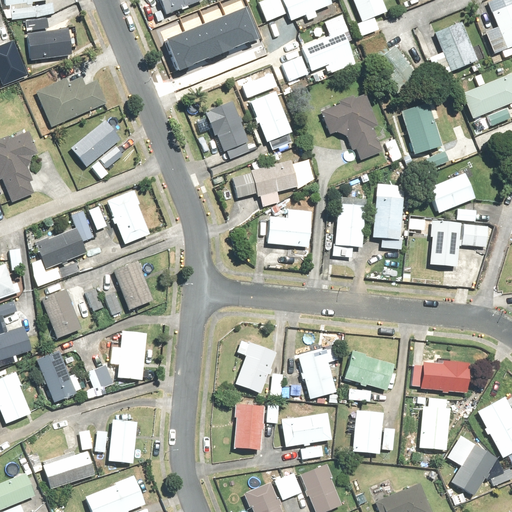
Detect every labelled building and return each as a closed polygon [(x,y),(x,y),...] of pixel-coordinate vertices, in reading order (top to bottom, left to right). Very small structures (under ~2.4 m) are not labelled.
[(158,0),(164,15),(203,0),(158,0)] [(284,15),(278,0),(265,0),(256,4),(263,23),(284,15)] [(280,0),(289,22),(331,5),(328,0),(280,0)] [(386,13),(380,0),(352,0),(361,22),(386,13)] [(511,0),(494,0),(486,3),(496,28),(484,32),(493,54),(511,46),(511,0)] [(168,39),(180,70),(260,38),(248,7),(168,39)] [(46,19),(25,21),(26,32),(47,30),(46,19)] [(429,22),(413,31),(418,41),(435,33),(429,22)] [(461,23),(434,34),(442,53),(428,59),(436,78),(477,62),(461,23)] [(328,37),(300,48),(310,72),(352,56),(342,28),(327,34),(328,37)] [(67,29),(25,34),(29,62),(70,57),(67,29)] [(407,38),(396,46),(404,56),(415,48),(407,38)] [(0,46),(0,79),(3,86),(29,75),(14,40),(0,46)] [(419,80),(394,47),(372,64),(396,96),(419,80)] [(227,53),(208,60),(213,73),(232,66),(227,53)] [(299,58),(279,66),(286,82),(306,74),(299,58)] [(462,94),(472,119),(511,103),(511,76),(511,75),(462,94)] [(65,79),(35,92),(51,128),(106,105),(96,81),(85,86),(81,77),(67,83),(65,79)] [(275,92),(250,102),(266,144),(292,134),(275,92)] [(377,127),(364,95),(353,99),(352,96),(338,102),(339,105),(319,112),(328,135),(335,132),(346,137),(352,151),(355,149),(360,161),(382,152),(373,128),(377,127)] [(248,142),(231,102),(202,113),(212,137),(216,135),(223,153),(225,151),(229,160),(249,152),(245,143),(248,142)] [(428,104),(400,112),(413,155),(441,147),(428,104)] [(86,167),(120,140),(104,121),(70,148),(86,167)] [(0,179),(1,179),(11,204),(34,194),(29,182),(32,181),(27,168),(31,156),(38,154),(29,132),(9,140),(8,136),(0,139),(0,179)] [(395,140),(383,144),(390,163),(402,159),(395,140)] [(116,147),(98,159),(105,169),(122,157),(116,147)] [(443,152),(414,164),(419,175),(447,163),(443,152)] [(96,162),(89,168),(99,180),(106,174),(96,162)] [(291,162),(250,172),(251,174),(231,178),(237,199),(256,194),(257,198),(259,198),(261,208),(279,204),(276,193),(297,188),(291,162)] [(428,190),(438,214),(473,199),(463,175),(428,190)] [(134,192),(107,202),(123,245),(150,235),(134,192)] [(398,239),(401,199),(375,198),(372,239),(381,239),(380,249),(401,250),(402,239),(398,239)] [(361,249),(364,208),(338,206),(333,258),(351,259),(352,248),(361,249)] [(99,207),(87,211),(94,231),(106,227),(99,207)] [(455,209),(454,220),(473,221),(473,210),(455,209)] [(266,240),(266,245),(307,248),(310,212),(292,211),(291,220),(257,217),(256,239),(266,240)] [(456,267),(459,225),(432,223),(428,265),(456,267)] [(34,244),(45,270),(86,254),(75,227),(34,244)] [(18,250),(7,250),(8,265),(19,264),(18,250)] [(138,261),(112,271),(128,311),(154,301),(138,261)] [(76,263),(56,271),(59,280),(79,272),(76,263)] [(4,264),(0,265),(0,297),(14,293),(4,264)] [(44,270),(32,275),(35,284),(47,279),(44,270)] [(94,288),(84,292),(91,312),(102,308),(94,288)] [(65,290),(40,300),(57,339),(81,330),(65,290)] [(113,293),(103,297),(111,316),(121,312),(113,293)] [(12,300),(0,304),(0,318),(16,313),(12,300)] [(0,333),(0,361),(30,352),(23,326),(0,333)] [(147,334),(121,331),(116,378),(142,381),(147,334)] [(259,393),(274,353),(248,343),(233,383),(259,393)] [(324,350),(298,356),(308,400),(335,393),(324,350)] [(58,351),(35,360),(53,403),(76,394),(58,351)] [(350,351),(343,378),(385,390),(392,364),(364,357),(364,355),(350,351)] [(422,361),(420,388),(465,393),(468,363),(441,360),(440,363),(422,361)] [(103,365),(85,372),(92,390),(110,383),(103,365)] [(15,373),(0,379),(0,412),(5,425),(31,414),(15,373)] [(282,374),(270,373),(268,395),(279,396),(282,374)] [(370,391),(348,390),(347,400),(369,402),(370,391)] [(511,414),(503,397),(476,412),(501,458),(511,452),(511,414)] [(277,403),(266,403),(264,424),(276,424),(277,403)] [(259,450),(263,407),(235,405),(232,448),(259,450)] [(449,408),(421,406),(418,448),(446,450),(449,408)] [(382,413),(355,410),(351,451),(378,454),(382,413)] [(280,418),(284,447),(331,440),(326,411),(280,418)] [(136,423),(112,420),(108,462),(132,464),(136,423)] [(392,430),(382,429),(380,451),(390,452),(392,430)] [(88,430),(77,432),(80,451),(92,449),(88,430)] [(106,432),(95,431),(93,452),(104,453),(106,432)] [(30,444),(23,447),(32,474),(40,471),(30,444)] [(472,496),(495,458),(470,444),(448,482),(472,496)] [(320,445),(297,449),(300,461),(322,456),(320,445)] [(42,466),(50,490),(93,476),(86,452),(42,466)] [(325,465),(300,476),(314,511),(322,511),(341,504),(325,465)] [(507,469),(487,478),(492,487),(511,478),(507,469)] [(293,473),(272,481),(280,501),(300,494),(293,473)] [(0,483),(0,508),(33,495),(24,474),(0,483)] [(83,496),(89,511),(124,511),(144,504),(133,476),(83,496)] [(282,511),(269,482),(242,494),(249,511),(282,511)] [(430,511),(418,482),(369,502),(373,511),(430,511)]
